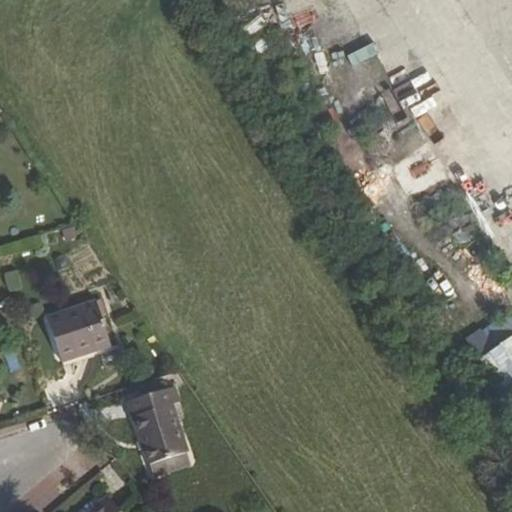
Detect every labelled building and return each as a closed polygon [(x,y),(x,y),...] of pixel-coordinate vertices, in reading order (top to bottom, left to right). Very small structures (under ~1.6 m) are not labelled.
[(419,83),(403,89),(413,115),(429,109),(419,83)] [(116,358),(103,312),(53,327),(66,373),(116,358)] [(497,355),(511,343),(511,327),(508,321),(485,337),(497,355)] [(511,343),(497,355),(486,362),(511,401),(511,343)] [(188,416),(182,400),(138,414),(157,476),(193,465),(181,418),(188,416)] [(48,491),(55,497),(83,466),(70,454),(47,479),(54,485),(48,491)]
